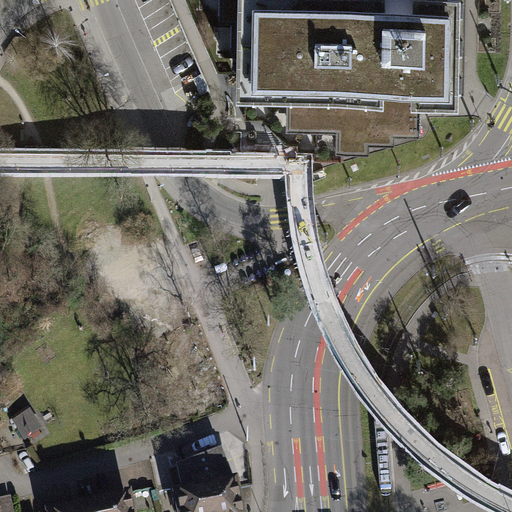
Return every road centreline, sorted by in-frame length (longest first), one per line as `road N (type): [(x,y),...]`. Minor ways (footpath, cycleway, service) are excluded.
road 1 (residential): [(435,202),(361,201),(279,216),(237,212),(201,194),(160,135),(100,0)]
road 2 (tertiary): [(435,202),(377,235),(336,278),(311,329),(304,409)]
